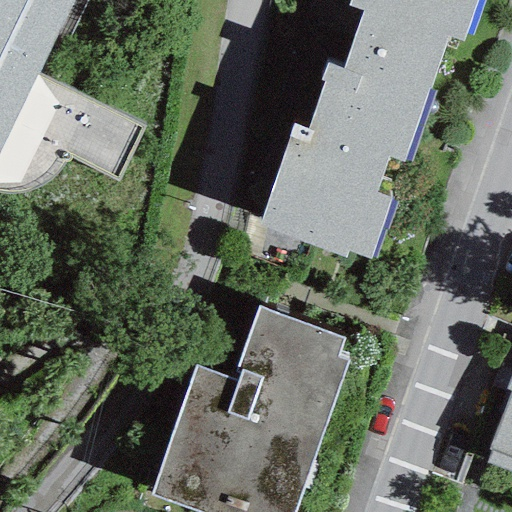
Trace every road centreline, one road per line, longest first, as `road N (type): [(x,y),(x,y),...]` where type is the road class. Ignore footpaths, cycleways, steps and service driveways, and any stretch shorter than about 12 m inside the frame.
road 1 (residential): [(244,0),(198,258),(115,404),(29,511)]
road 2 (residential): [(511,72),(387,511)]
